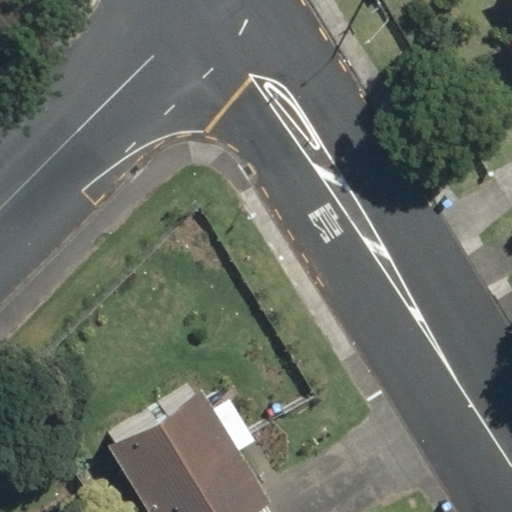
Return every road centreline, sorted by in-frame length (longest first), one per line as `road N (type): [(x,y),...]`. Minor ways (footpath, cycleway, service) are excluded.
road 1 (residential): [(210,0),(511,483)]
road 2 (tertiary): [(0,193),(193,0)]
